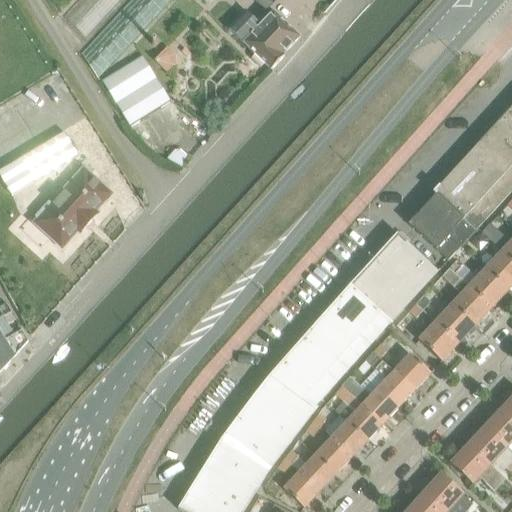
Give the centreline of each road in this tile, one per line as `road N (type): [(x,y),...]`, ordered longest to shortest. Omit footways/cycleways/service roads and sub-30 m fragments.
road 1 (primary): [(447,0),(146,341),(77,442),(44,511)]
road 2 (primary): [(93,511),(159,395),(481,20)]
road 3 (unclassified): [(511,86),(208,418),(153,511)]
road 4 (unclassified): [(0,389),(349,0)]
road 5 (residential): [(354,511),(511,340)]
